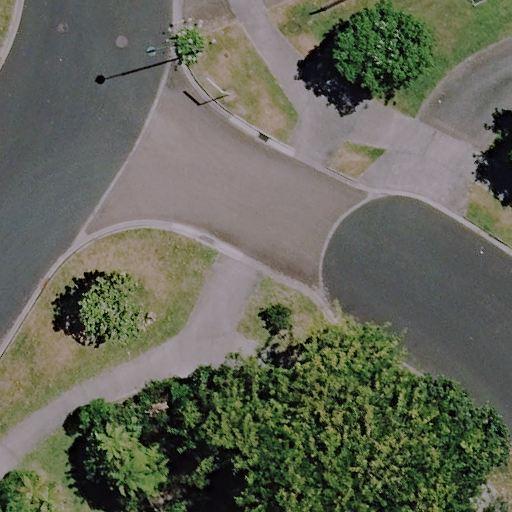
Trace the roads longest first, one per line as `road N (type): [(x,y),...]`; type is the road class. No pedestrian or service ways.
road 1 (residential): [(60,118),(447,294),(511,347)]
road 2 (residential): [(60,118),(98,21),(96,0)]
